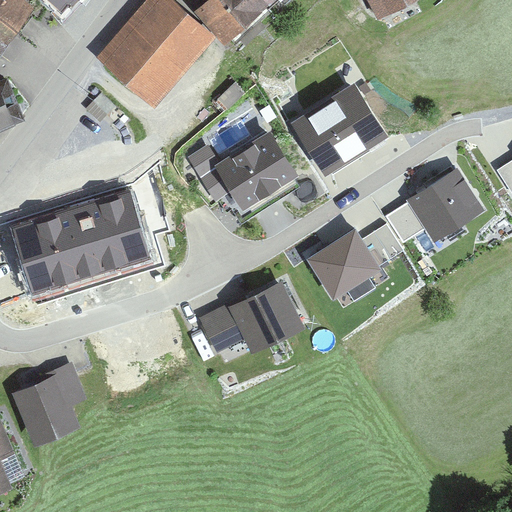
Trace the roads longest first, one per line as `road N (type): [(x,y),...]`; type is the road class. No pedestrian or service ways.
road 1 (residential): [(0,337),(32,341),(172,296),(477,124)]
road 2 (unclassified): [(123,0),(0,166)]
